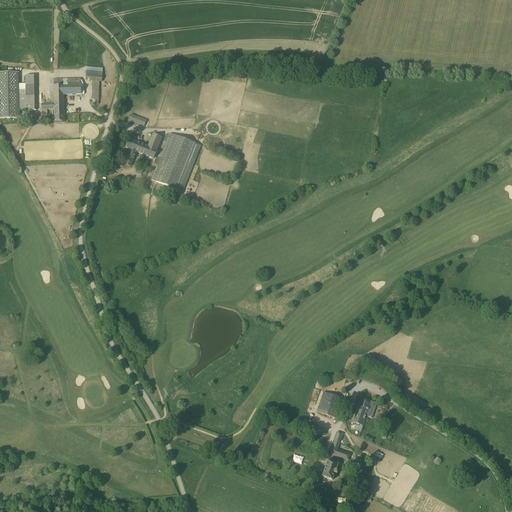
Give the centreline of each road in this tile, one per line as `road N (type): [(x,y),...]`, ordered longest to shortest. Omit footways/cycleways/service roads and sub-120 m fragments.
road 1 (unclassified): [(188,511),(158,420),(114,349),(81,249),(109,123)]
road 2 (track): [(59,0),(121,65),(109,123)]
